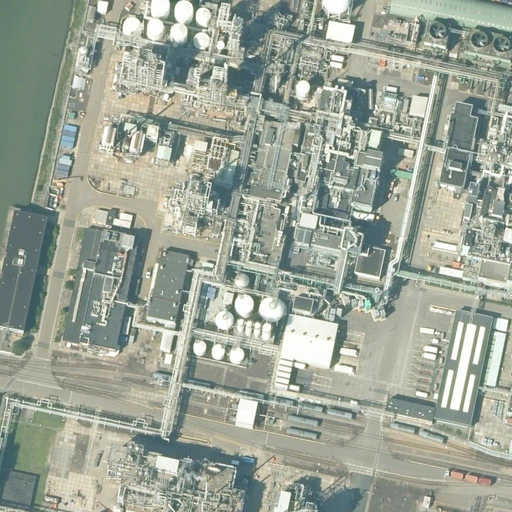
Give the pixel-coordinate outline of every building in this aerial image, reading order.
[(349,5),(349,3),(348,1),(347,0),(321,0),(321,2),(320,4),(320,5),(320,6),(321,8),(321,10),(322,12),(323,13),(324,14),(325,15),(327,16),(328,17),(330,18),(331,18),(333,19),(335,19),(337,18),(339,18),(340,18),(342,17),(344,15),(345,14),(346,12),(347,10),(348,9),(348,8),(348,7),(349,6),(349,5)] [(511,8),(472,0),(390,0),(388,12),(511,38),(511,8)] [(98,3),(96,13),(106,15),(108,5),(98,3)] [(168,13),(168,12),(168,11),(167,9),(167,8),(165,6),(164,5),(162,5),(161,4),(159,4),(157,4),(157,5),(155,5),(154,6),(152,7),(151,9),(151,10),(150,11),(150,12),(150,13),(150,14),(150,15),(150,16),(151,17),(151,18),(152,18),(152,19),(153,20),(154,21),(155,21),(156,22),(158,22),(160,22),(161,22),(162,22),(163,22),(164,21),(166,20),(167,18),(168,17),(168,15),(168,14),(168,13)] [(89,9),(86,22),(93,23),(95,11),(89,9)] [(193,18),(193,17),(192,17),(192,16),(192,15),(191,14),(190,12),(189,11),(188,10),(187,10),(186,9),(184,9),(183,9),(181,9),(180,10),(178,11),(177,13),(176,14),(175,15),(175,16),(175,17),(175,18),(175,19),(175,20),(175,22),(176,22),(176,24),(177,24),(178,25),(179,26),(180,26),(182,27),(183,27),(184,27),(186,27),(187,26),(189,26),(189,25),(190,24),(191,23),(192,21),(192,20),(193,19),(193,18)] [(210,22),(209,20),(209,19),(208,18),(207,17),(206,16),(205,16),(204,16),(203,15),(202,15),(201,16),(200,16),(199,17),(198,18),(197,18),(197,19),(196,20),(196,21),(196,22),(196,23),(196,24),(196,25),(197,26),(197,27),(198,28),(199,28),(200,29),(201,29),(202,29),(203,29),(204,29),(205,29),(206,28),(207,28),(208,27),(209,26),(209,25),(210,23),(210,22)] [(123,30),(122,31),(122,32),(122,33),(123,33),(123,34),(123,35),(123,36),(124,37),(125,38),(126,39),(127,40),(128,40),(129,41),(130,41),(131,41),(133,41),(134,41),(135,41),(136,40),(137,39),(138,39),(138,38),(139,38),(139,37),(140,36),(140,35),(141,34),(141,33),(141,32),(141,31),(141,30),(141,29),(140,29),(140,27),(139,26),(138,25),(136,24),(136,23),(134,23),(132,23),(131,23),(129,23),(127,24),(126,24),(126,25),(125,25),(124,27),(123,28),(123,29),(123,30)] [(241,26),(234,24),(227,59),(235,60),(241,26)] [(251,25),(243,63),(257,66),(265,28),(251,25)] [(355,30),(329,25),(325,43),(351,48),(355,30)] [(428,27),(423,49),(445,53),(450,31),(428,27)] [(147,35),(147,36),(147,37),(147,38),(147,40),(148,41),(149,42),(149,43),(150,43),(151,44),(152,45),(153,45),(155,45),(156,45),(158,45),(159,44),(161,43),(161,42),(162,41),(163,39),(163,38),(163,37),(163,36),(163,35),(163,34),(162,33),(161,32),(160,31),(159,30),(157,29),(156,29),(155,29),(153,29),(152,30),(151,30),(150,31),(149,32),(148,33),(148,34),(147,35)] [(187,43),(187,42),(187,41),(186,39),(186,38),(185,37),(185,36),(183,35),(182,34),(181,34),(180,34),(179,34),(178,34),(177,34),(175,34),(174,35),(173,36),(172,36),(172,37),(171,38),(171,40),(171,41),(170,42),(171,43),(171,44),(171,45),(172,46),(173,47),(174,48),(174,49),(176,49),(177,50),(178,50),(179,50),(180,50),(182,49),(183,49),(184,48),(185,47),(185,46),(186,45),(186,44),(187,43)] [(461,57),(472,60),(471,64),(493,69),(494,65),(508,68),(511,45),(511,43),(466,34),(461,57)] [(194,44),(193,45),(193,46),(193,47),(193,48),(194,49),(194,50),(195,51),(196,52),(197,53),(198,54),(199,54),(200,54),(202,54),(203,54),(204,54),(205,54),(206,53),(207,52),(208,51),(209,49),(209,48),(209,47),(210,47),(209,45),(209,44),(209,43),(208,41),(207,40),(206,40),(205,39),(204,39),(203,38),(201,38),(200,38),(199,39),(198,39),(197,40),(196,40),(195,41),(195,42),(194,43),(194,44)] [(224,51),(224,50),(224,49),(224,48),(223,47),(222,47),(221,46),(220,46),(219,46),(218,47),(217,47),(217,48),(216,49),(216,50),(216,51),(216,52),(216,53),(217,53),(218,54),(219,55),(220,55),(221,55),(222,54),(223,53),(224,53),(224,52),(224,51)] [(110,89),(168,101),(174,68),(160,65),(160,61),(142,57),(140,66),(121,62),(119,75),(113,73),(110,89)] [(271,86),(271,87),(272,88),(272,89),(273,90),(274,91),(275,91),(276,91),(277,91),(278,90),(279,90),(279,89),(279,88),(280,88),(280,87),(280,86),(280,85),(279,84),(278,83),(277,83),(276,82),(275,82),(274,83),(273,84),(272,84),(272,85),(271,86)] [(239,126),(241,111),(247,112),(251,85),(244,83),(243,89),(237,87),(235,95),(182,84),(181,91),(185,92),(183,98),(189,100),(188,106),(232,115),(233,109),(236,110),(233,124),(239,126)] [(309,92),(308,91),(307,90),(307,89),(306,88),(305,88),(304,88),(303,87),(301,87),(300,88),(299,88),(298,89),(297,89),(297,90),(296,91),(296,92),(296,93),(296,94),(296,95),(296,96),(296,97),(297,98),(297,99),(298,99),(299,100),(300,100),(301,101),(302,101),(304,101),(305,100),(306,100),(306,99),(307,99),(307,98),(308,97),(309,96),(309,95),(309,93),(309,92)] [(341,258),(351,211),(371,214),(382,164),(366,160),(366,162),(364,162),(366,149),(368,150),(368,151),(378,153),(381,139),(346,133),(351,110),(342,109),(344,98),(323,95),(318,119),(311,118),(309,127),(304,126),(303,133),(305,133),(295,186),(303,187),(298,213),(303,214),(298,237),(312,239),(310,252),(341,258)] [(412,99),(409,117),(424,120),(427,102),(412,99)] [(468,172),(477,124),(470,122),(472,111),(455,108),(453,119),(450,118),(445,143),(447,143),(443,167),(468,172)] [(479,117),(478,117),(478,116),(477,115),(476,115),(475,115),(474,115),(473,115),(472,115),(472,116),(471,116),(471,117),(471,118),(471,119),(471,120),(471,121),(472,121),(473,122),(474,123),(475,123),(476,123),(477,122),(478,122),(478,121),(479,120),(479,119),(479,118),(479,117)] [(491,122),(489,133),(496,134),(498,123),(491,122)] [(265,125),(250,196),(281,202),(289,158),(294,159),(299,132),(265,125)] [(457,248),(456,255),(467,257),(462,281),(506,290),(511,259),(511,230),(503,225),(511,181),(511,127),(503,126),(497,156),(489,154),(482,185),(476,184),(474,197),(468,196),(465,214),(461,230),(460,238),(465,240),(463,249),(457,248)] [(224,155),(217,188),(232,191),(239,158),(224,155)] [(511,230),(511,259),(506,290),(511,291),(511,181),(503,225),(511,230)] [(174,212),(176,213),(172,230),(179,231),(183,214),(210,220),(214,199),(178,192),(177,198),(173,198),(168,224),(171,225),(174,212)] [(252,207),(240,262),(240,265),(278,272),(286,235),(276,233),(281,212),(252,207)] [(96,211),(93,223),(105,226),(105,227),(112,228),(115,213),(108,211),(108,214),(96,211)] [(47,222),(38,220),(14,215),(0,282),(0,331),(23,336),(47,222)] [(120,215),(119,220),(131,223),(132,217),(120,215)] [(114,221),(113,226),(129,230),(131,224),(114,221)] [(115,355),(139,242),(86,230),(62,343),(115,355)] [(385,253),(360,248),(354,275),(379,281),(385,253)] [(161,253),(148,319),(148,320),(165,324),(160,351),(171,354),(176,326),(175,326),(189,259),(161,253)] [(202,265),(201,273),(212,275),(213,267),(202,265)] [(234,284),(234,285),(234,286),(235,287),(236,288),(236,289),(237,290),(238,291),(240,291),(241,292),(242,292),(244,291),(245,291),(246,290),(247,289),(248,288),(248,287),(249,286),(249,285),(249,284),(249,283),(248,282),(248,280),(247,279),(246,278),(245,278),(243,277),(241,277),(240,277),(239,277),(238,278),(237,278),(236,279),(236,280),(235,281),(234,282),(234,284)] [(273,284),(271,296),(295,301),(292,315),(312,320),(322,310),(324,295),(273,284)] [(201,299),(201,300),(201,301),(201,302),(201,303),(201,304),(201,305),(202,306),(202,307),(202,308),(203,309),(203,310),(204,311),(205,311),(205,312),(206,312),(208,313),(209,314),(211,314),(213,314),(215,314),(217,313),(218,313),(219,312),(221,311),(221,310),(222,309),(222,308),(223,307),(223,306),(224,305),(224,304),(224,303),(224,302),(224,301),(224,300),(223,300),(223,299),(223,298),(222,297),(222,296),(221,295),(220,294),(219,294),(219,293),(218,293),(216,292),(214,291),(212,291),(211,291),(210,292),(208,292),(207,293),(205,294),(204,295),(203,296),(203,297),(202,298),(202,299),(201,299)] [(235,307),(235,308),(235,309),(235,310),(235,311),(235,312),(235,313),(236,314),(236,315),(237,316),(238,316),(239,317),(241,318),(243,319),(244,319),(246,318),(248,318),(250,317),(251,316),(251,315),(252,314),(252,313),(253,312),(253,311),(253,310),(253,309),(253,308),(253,307),(253,306),(252,305),(251,304),(250,303),(249,302),(248,301),(246,301),(245,300),(243,300),(242,300),(240,301),(239,302),(237,303),(236,304),(236,305),(235,306),(235,307)] [(259,312),(259,313),(259,314),(259,315),(259,316),(259,317),(259,318),(259,319),(260,320),(260,321),(261,322),(262,323),(262,324),(263,325),(264,325),(265,326),(267,327),(268,327),(269,328),(270,328),(271,328),(272,328),(273,328),(274,327),(276,327),(277,326),(279,325),(280,324),(281,324),(282,323),(282,322),(283,321),(283,320),(283,319),(284,318),(284,317),(284,316),(284,314),(284,313),(284,312),(283,311),(283,310),(282,309),(282,308),(281,307),(280,307),(279,305),(278,304),(277,304),(276,304),(275,303),(274,303),(273,303),(272,303),(270,303),(268,303),(267,303),(265,304),(264,305),(263,306),(262,307),(261,308),(260,309),(260,310),(260,311),(259,312)] [(492,320),(456,312),(435,412),(387,402),(384,415),(432,425),(432,421),(469,429),(492,320)] [(233,325),(233,324),(233,323),(233,321),(232,321),(232,320),(231,319),(230,317),(229,317),(227,316),(226,316),(224,316),(223,316),(221,316),(220,317),(218,318),(217,319),(216,320),(215,322),(215,323),(215,324),(215,325),(215,326),(215,327),(215,328),(216,328),(216,329),(216,330),(217,331),(219,332),(220,333),(221,334),(223,334),(224,334),(226,334),(227,334),(228,333),(229,333),(230,332),(231,331),(232,330),(233,329),(233,327),(233,326),(233,325)] [(289,317),(280,360),(274,390),(277,391),(276,396),(296,400),(297,395),(287,393),(293,362),(329,370),(338,328),(289,317)] [(494,319),(492,330),(506,332),(508,322),(494,319)] [(491,333),(479,388),(486,389),(486,386),(495,388),(506,336),(491,333)] [(262,339),(262,340),(262,341),(262,342),(263,343),(264,344),(265,344),(266,344),(267,344),(268,344),(269,343),(270,342),(270,341),(270,340),(270,339),(270,338),(269,337),(268,336),(267,336),(266,336),(265,336),(264,337),(263,338),(263,339),(262,339)] [(206,352),(206,351),(206,350),(206,349),(206,348),(205,347),(205,346),(204,346),(203,345),(202,345),(201,344),(200,344),(199,344),(198,344),(196,345),(195,346),(195,347),(194,348),(194,349),(193,350),(193,351),(194,352),(194,353),(194,354),(195,355),(196,355),(196,356),(197,356),(198,357),(200,357),(201,357),(202,356),(203,356),(204,355),(205,354),(205,353),(206,352)] [(224,355),(224,354),(224,353),(224,352),(223,351),(223,350),(222,349),(221,349),(219,348),(218,348),(217,348),(216,349),(215,349),(214,350),(213,350),(213,351),(212,352),(212,353),(212,354),(212,355),(212,356),(212,357),(213,358),(214,358),(214,359),(215,359),(216,360),(217,360),(218,360),(219,360),(220,360),(222,359),(223,358),(224,357),(224,356),(224,355)] [(230,355),(230,357),(230,358),(230,359),(230,360),(230,361),(231,362),(232,363),(233,364),(234,364),(235,365),(236,365),(237,365),(238,365),(239,365),(240,364),(241,364),(242,363),(242,362),(243,361),(243,360),(244,360),(244,359),(244,358),(244,357),(244,356),(243,355),(243,354),(242,353),(241,352),(240,352),(239,351),(238,351),(236,351),(235,351),(234,352),(233,353),(232,353),(231,354),(231,355),(230,355)] [(482,396),(478,418),(502,422),(506,401),(482,396)] [(195,472),(179,469),(114,455),(111,455),(107,475),(123,478),(117,507),(140,511),(240,511),(244,499),(229,497),(233,478),(196,470),(195,472)] [(8,473),(0,508),(21,511),(28,511),(36,479),(8,473)] [(300,511),(303,500),(308,501),(310,491),(290,487),(288,494),(283,493),(282,501),(277,500),(274,511),(300,511)]
